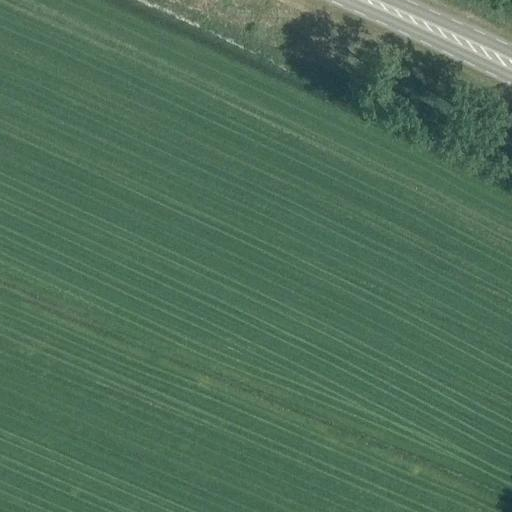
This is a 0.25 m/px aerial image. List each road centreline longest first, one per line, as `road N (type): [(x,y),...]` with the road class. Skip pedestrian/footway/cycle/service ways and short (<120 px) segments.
road 1 (secondary): [(341,0),(511,78)]
road 2 (secondary): [(511,53),(388,0)]
